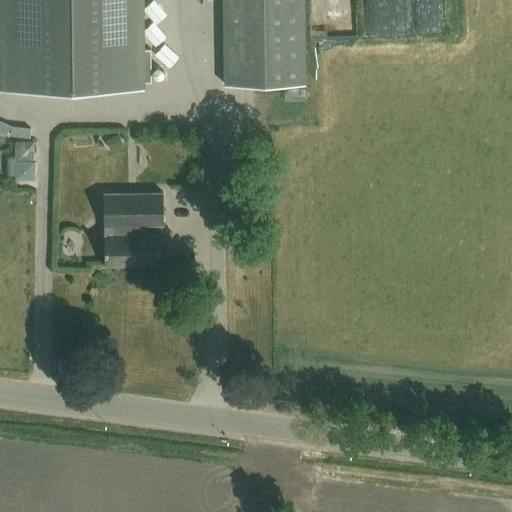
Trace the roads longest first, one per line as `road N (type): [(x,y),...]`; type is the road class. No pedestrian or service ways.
road 1 (tertiary): [(511,459),(0,394)]
road 2 (unknown): [(204,0),(222,422)]
